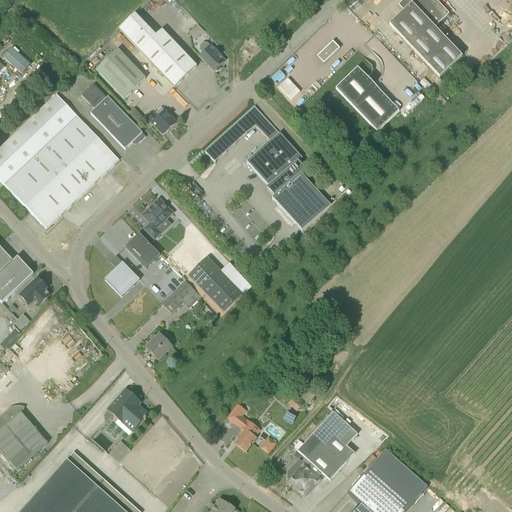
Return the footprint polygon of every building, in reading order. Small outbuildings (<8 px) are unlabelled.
[(449,15),(435,0),(416,0),(389,26),(440,78),(462,57),(435,28),(449,15)] [(155,38),(134,16),(119,30),(175,89),(197,67),(162,31),(155,38)] [(199,25),(189,34),(195,40),(205,32),(199,25)] [(333,42),(317,57),(324,64),(340,49),(333,42)] [(211,47),(210,48),(207,44),(202,43),(199,46),(198,51),(202,55),(200,58),(214,73),(215,71),(217,72),(220,69),(220,67),(225,62),(220,56),(215,51),(211,47)] [(3,56),(22,74),(31,64),(13,46),(3,56)] [(146,79),(118,50),(96,71),(124,100),(146,79)] [(336,89),(377,132),(399,111),(357,68),(336,89)] [(94,110),(106,99),(93,85),(81,97),(94,110)] [(0,182),(46,231),(95,185),(119,162),(57,97),(0,150),(0,182)] [(91,115),(125,151),(133,143),(136,143),(138,142),(140,143),(146,138),(108,98),(91,115)] [(254,107),(204,152),(215,164),(255,126),(270,143),(247,164),(269,189),(267,191),(274,198),(272,200),(302,233),(331,207),(302,174),(306,170),(299,163),(302,160),(254,107)] [(165,112),(156,121),(152,116),(148,121),(163,136),(176,124),(165,112)] [(173,214),(159,200),(142,217),(150,225),(144,230),(155,241),(161,235),(156,230),(173,214)] [(160,256),(139,235),(125,248),(146,270),(160,256)] [(0,302),(2,305),(33,275),(18,258),(13,262),(0,248),(0,302)] [(140,281),(116,257),(110,263),(116,270),(104,281),(122,299),(140,281)] [(242,294),(207,258),(188,277),(224,313),(242,294)] [(28,298),(37,308),(50,296),(45,292),(47,290),(38,279),(19,296),(24,301),(28,298)] [(201,298),(186,282),(162,305),(172,315),(183,304),(188,309),(201,298)] [(19,330),(20,331),(30,323),(26,318),(23,315),(14,324),(19,330)] [(15,332),(0,346),(4,350),(19,336),(15,332)] [(172,348),(160,335),(151,343),(153,345),(148,350),(158,361),(172,348)] [(268,385),(260,390),(265,398),(273,393),(268,385)] [(107,410),(132,433),(144,420),(145,421),(146,419),(145,419),(148,415),(138,407),(141,404),(125,390),(107,410)] [(287,405),(296,412),(303,404),(293,397),(287,405)] [(246,412),(238,406),(227,419),(235,425),(246,412)] [(22,414),(24,409),(20,407),(18,407),(15,407),(13,408),(10,409),(6,411),(0,416),(0,451),(17,471),(13,473),(17,478),(33,464),(29,460),(48,444),(22,414)] [(306,469),(317,479),(322,474),(330,482),(355,454),(346,447),(357,435),(332,413),(297,451),(311,464),(306,469)] [(247,422),(241,430),(245,433),(236,445),(236,444),(235,445),(240,449),(240,448),(246,453),(250,447),(252,446),(251,445),(256,439),(253,437),(259,430),(247,422)] [(126,455),(118,464),(119,464),(130,451),(121,442),(109,456),(117,447),(126,455)] [(364,474),(405,511),(406,511),(428,488),(386,451),(364,474)] [(74,453),(21,511),(76,511),(104,481),(74,453)] [(289,483),(305,497),(320,481),(317,479),(306,469),(304,466),(289,483)] [(355,511),(405,511),(364,474),(347,494),(361,506),(355,511)] [(104,481),(76,511),(139,511),(119,494),(104,481)] [(233,511),(234,510),(219,500),(211,511),(233,511)]
